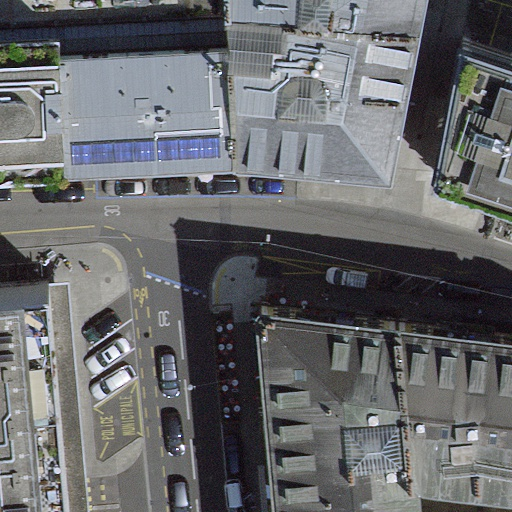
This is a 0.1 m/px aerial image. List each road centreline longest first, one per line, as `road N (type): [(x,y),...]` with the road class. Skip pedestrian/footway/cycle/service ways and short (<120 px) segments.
road 1 (residential): [(193,511),(166,218)]
road 2 (residential): [(399,243),(445,0)]
road 3 (residential): [(399,243),(166,218)]
road 4 (residential): [(166,218),(0,221)]
